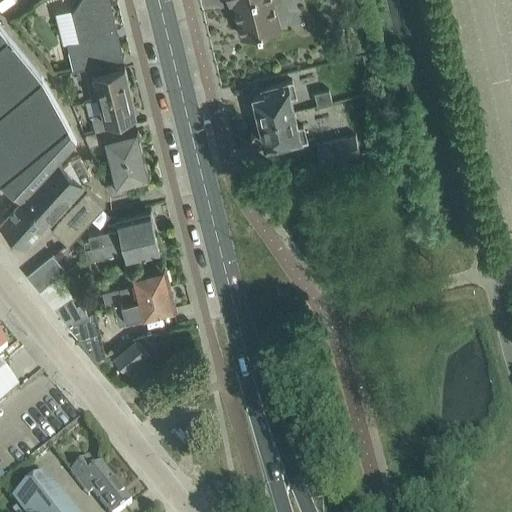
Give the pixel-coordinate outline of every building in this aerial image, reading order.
[(68,42),(74,68),(116,58),(124,56),(110,0),(79,0),(73,11),(79,39),(68,42)] [(243,35),(245,35),(250,38),(257,36),(259,32),(280,26),(274,1),(279,0),(229,0),(230,4),(235,3),(243,35)] [(0,40),(8,34),(0,24),(0,40)] [(0,110),(43,76),(8,34),(0,40),(0,110)] [(116,58),(74,68),(76,78),(95,73),(97,81),(89,83),(93,98),(100,97),(101,97),(131,89),(125,65),(118,67),(116,58)] [(0,180),(1,179),(68,124),(43,76),(0,110),(0,180)] [(294,81),(292,81),(263,89),(264,93),(253,95),(260,120),(297,112),(292,95),(298,93),(294,81)] [(315,92),(318,104),(333,101),(329,88),(315,92)] [(96,131),(132,121),(131,115),(137,113),(131,89),(101,97),(104,111),(92,114),(96,130),(96,131)] [(300,124),(297,112),(260,120),(266,145),(276,142),(277,147),(304,141),(303,139),(308,138),(305,123),(300,124)] [(135,130),(132,121),(96,131),(96,130),(85,133),(89,143),(106,140),(110,158),(143,150),(138,130),(135,130)] [(69,242),(105,203),(84,184),(73,174),(80,167),(65,153),(77,140),(68,124),(1,179),(22,199),(14,207),(11,203),(2,211),(6,215),(0,222),(0,223),(25,246),(49,219),(54,223),(51,226),(69,242)] [(360,153),(358,141),(356,135),(317,144),(321,162),(360,153)] [(149,176),(143,150),(110,158),(117,185),(113,186),(114,193),(129,190),(127,182),(149,176)] [(156,230),(151,211),(118,219),(120,227),(89,234),(90,238),(83,240),(86,248),(156,230)] [(161,249),(156,230),(86,248),(88,257),(88,258),(89,258),(125,249),(127,258),(161,249)] [(46,259),(27,274),(40,290),(57,276),(59,274),(46,259)] [(170,285),(165,265),(133,272),(136,282),(103,290),(107,305),(116,301),(124,297),(170,285)] [(57,276),(40,290),(54,307),(73,295),(59,274),(57,276)] [(124,297),(116,301),(121,321),(127,320),(175,308),(170,285),(124,297)] [(74,296),(73,295),(54,307),(67,322),(72,320),(88,313),(88,312),(83,301),(77,304),(73,296),(74,296)] [(110,332),(102,306),(88,312),(88,313),(72,320),(87,338),(101,333),(110,332)] [(137,340),(116,356),(126,368),(146,352),(137,340)] [(0,405),(19,390),(0,366),(0,405)] [(120,511),(132,503),(102,465),(98,468),(91,460),(77,472),(90,488),(94,484),(115,511),(120,511)] [(75,511),(46,475),(13,501),(22,511),(75,511)]
